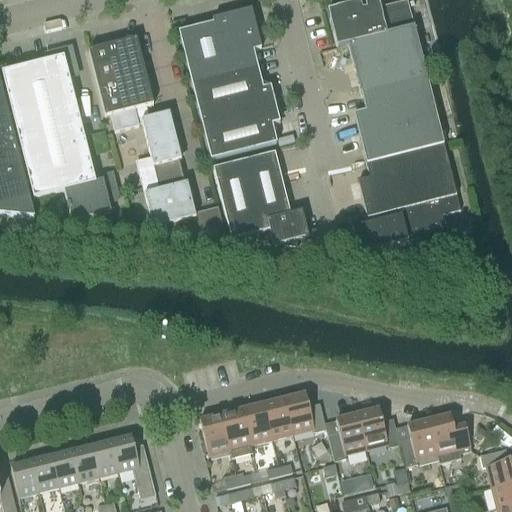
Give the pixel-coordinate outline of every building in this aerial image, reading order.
[(336,50),(348,47),(414,30),(407,3),(379,10),(378,4),(373,1),(367,2),(364,7),(365,11),(362,12),(361,8),(356,5),(327,13),(336,50)] [(178,35),(192,89),(258,73),(253,53),(260,51),(251,13),(212,22),(213,26),(178,35)] [(348,47),(360,96),(426,79),(414,30),(348,47)] [(110,119),(115,136),(139,129),(134,112),(153,108),(136,41),(88,53),(105,120),(110,119)] [(93,179),(69,82),(66,73),(75,69),(66,51),(48,60),(50,63),(1,75),(33,201),(64,194),(72,225),(79,223),(79,226),(97,228),(98,218),(110,215),(107,202),(119,199),(113,174),(93,179)] [(192,89),(201,125),(274,107),(270,89),(262,91),(258,73),(192,89)] [(353,118),(366,167),(443,148),(426,79),(360,96),(365,115),(353,118)] [(0,217),(34,221),(29,202),(0,87),(0,217)] [(279,126),(274,107),(201,125),(210,163),(276,147),(271,128),(279,126)] [(152,169),(138,173),(144,196),(153,231),(163,228),(163,233),(199,237),(224,239),(217,211),(194,216),(186,186),(184,186),(178,163),(181,162),(169,116),(141,123),(152,169)] [(366,219),(356,222),(357,229),(352,231),(357,251),(371,253),(420,240),(423,253),(437,250),(439,251),(442,251),(445,250),(447,249),(449,246),(450,244),(450,241),(450,238),(448,236),(446,234),(442,218),(460,214),(443,148),(366,167),(369,180),(357,183),(366,219)] [(212,171),(230,243),(269,233),(273,248),(283,246),(283,249),(298,250),(296,243),(308,240),(301,214),(290,217),(274,155),(212,171)] [(283,402),(292,438),(313,433),(314,436),(326,433),(319,407),(308,409),(305,396),(283,402)] [(262,407),(271,443),(292,438),(283,402),(262,407)] [(241,412),(250,448),(271,443),(262,407),(241,412)] [(357,417),(366,453),(387,448),(387,451),(399,448),(393,422),(382,424),(378,411),(357,417)] [(230,454),(229,454),(231,462),(252,456),(250,449),(250,448),(241,412),(220,418),(230,454)] [(345,458),(366,453),(357,417),(335,422),(339,435),(327,438),(334,465),(346,461),(345,458)] [(208,459),(229,454),(230,454),(220,418),(199,423),(208,459)] [(428,423),(439,467),(461,461),(460,457),(471,454),(464,428),(453,431),(450,418),(428,423)] [(416,464),(437,459),(439,467),(428,423),(406,428),(410,441),(399,444),(405,471),(417,468),(416,464)] [(479,429),(472,440),(481,446),(488,435),(479,429)] [(107,445),(115,477),(132,472),(140,503),(155,499),(142,448),(133,450),(130,439),(107,445)] [(89,450),(98,481),(115,477),(107,445),(89,450)] [(69,455),(77,486),(98,481),(89,450),(69,455)] [(485,470),(491,491),(511,485),(511,462),(508,463),(506,452),(479,459),(482,471),(485,470)] [(48,460),(55,492),(77,486),(69,455),(48,460)] [(29,465),(36,497),(55,492),(48,460),(29,465)] [(10,470),(18,501),(36,497),(29,465),(10,470)] [(0,503),(2,511),(14,511),(3,466),(0,466),(0,503)] [(278,470),(280,478),(292,475),(290,467),(278,470)] [(323,471),(325,479),(337,475),(335,467),(323,471)] [(268,481),(280,478),(278,470),(266,473),(268,481)] [(242,475),(235,477),(236,481),(238,489),(250,486),(248,478),(243,479),(242,475)] [(235,477),(223,480),(224,484),(226,492),(238,489),(236,481),(235,477)] [(282,484),(284,492),(295,489),(293,481),(282,484)] [(272,495),(273,495),(275,502),(285,499),(283,492),(284,492),(282,484),(270,487),(272,495)] [(511,485),(491,491),(496,511),(511,507),(511,485)] [(397,497),(409,494),(407,486),(395,489),(397,497)] [(445,490),(448,502),(464,498),(461,486),(445,490)] [(240,494),(242,502),(253,500),(251,492),(240,494)] [(230,505),(242,502),(240,494),(228,497),(230,505)] [(365,499),(367,507),(379,504),(377,496),(365,499)] [(448,502),(450,511),(456,511),(459,511),(466,509),(464,503),(470,501),(469,497),(464,498),(448,502)] [(347,504),(341,505),(343,511),(353,511),(351,503),(347,504)]
